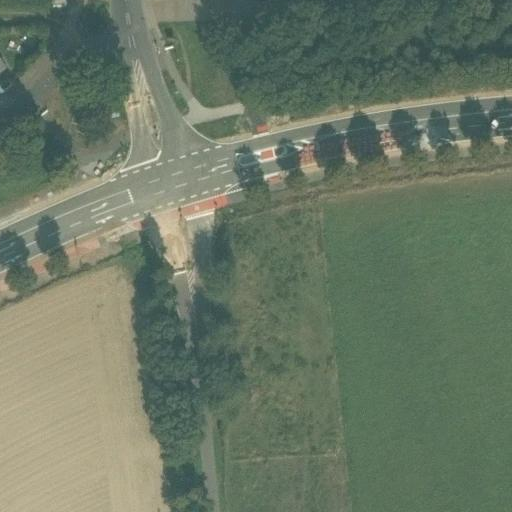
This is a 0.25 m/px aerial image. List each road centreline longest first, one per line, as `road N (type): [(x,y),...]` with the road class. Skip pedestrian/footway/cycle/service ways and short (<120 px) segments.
road 1 (tertiary): [(189,179),(372,135),(511,118)]
road 2 (residential): [(214,511),(197,320)]
road 3 (tertiary): [(0,254),(154,191)]
road 4 (residential): [(189,179),(147,60),(130,42)]
road 5 (residential): [(130,42),(154,191)]
road 6 (residential): [(197,320),(198,220),(189,179)]
road 7 (residential): [(154,191),(197,320)]
